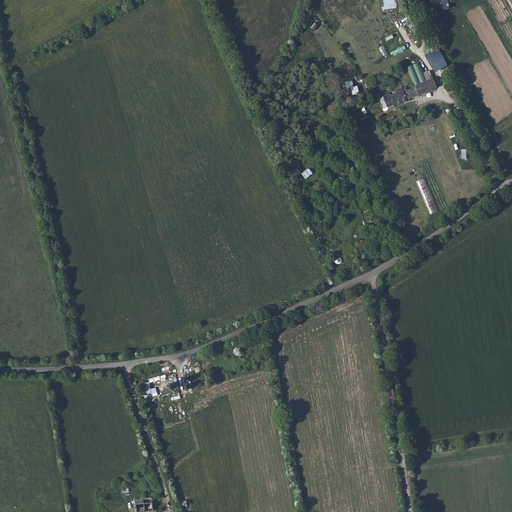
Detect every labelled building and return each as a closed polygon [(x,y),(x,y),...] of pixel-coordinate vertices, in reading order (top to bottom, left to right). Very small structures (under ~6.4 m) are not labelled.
[(381,0),(383,9),(394,8),(392,0),(381,0)] [(444,1),(438,3),(440,11),(446,9),(444,1)] [(391,56),(404,49),(403,46),(389,52),(391,56)] [(440,53),(427,58),(432,72),(445,67),(440,53)] [(406,67),(412,84),(430,78),(428,70),(422,72),(418,63),(406,67)] [(378,101),(381,108),(383,107),(385,110),(434,91),(431,82),(405,93),(403,90),(392,94),(393,98),(389,100),(387,96),(378,101)] [(324,129),(335,125),(332,118),(321,123),(324,129)] [(299,173),(303,179),(311,174),(307,168),(299,173)] [(415,181),(429,214),(438,210),(425,178),(415,181)] [(146,511),(154,510),(152,497),(144,498),(146,511)] [(144,498),(136,500),(137,511),(142,511),(146,511),(144,498)]
